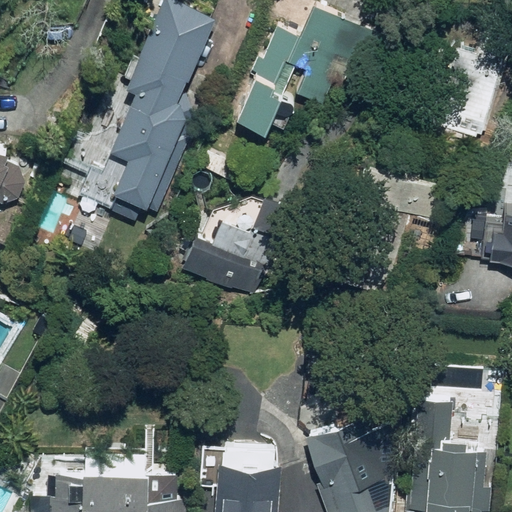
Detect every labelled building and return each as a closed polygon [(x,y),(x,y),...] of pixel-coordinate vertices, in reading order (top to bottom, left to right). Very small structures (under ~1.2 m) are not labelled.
[(296,98),(301,86),(324,96),(334,74),(361,86),(384,31),(313,0),(306,0),(299,18),(283,11),(239,112),(269,125),(273,116),(286,121),(296,98)] [(482,134),(509,59),(461,43),(435,118),(482,134)] [(129,155),(122,170),(65,146),(59,160),(73,166),(65,185),(115,206),(123,188),(160,204),(173,174),(206,98),(182,88),(193,65),(145,44),(130,80),(137,83),(110,147),(129,155)] [(32,167),(13,159),(17,149),(0,141),(0,193),(18,201),(32,167)] [(437,214),(448,175),(372,153),(337,272),(392,288),(415,208),(437,214)] [(511,204),(501,204),(500,226),(491,225),(489,255),(511,256),(511,204)] [(261,259),(194,232),(183,259),(250,286),(261,259)] [(462,410),(464,391),(420,387),(410,501),(426,503),(425,511),(482,511),(483,507),(493,508),(495,479),(485,479),(490,412),(462,410)] [(309,407),(307,447),(330,503),(329,511),(394,511),(397,442),(355,440),(356,409),(309,407)] [(281,443),(201,439),(198,483),(217,484),(215,511),(301,511),(304,467),(280,466),(281,443)] [(41,452),(41,461),(40,487),(32,486),(30,511),(178,511),(180,467),(150,465),(151,443),(86,440),(86,454),(41,452)]
